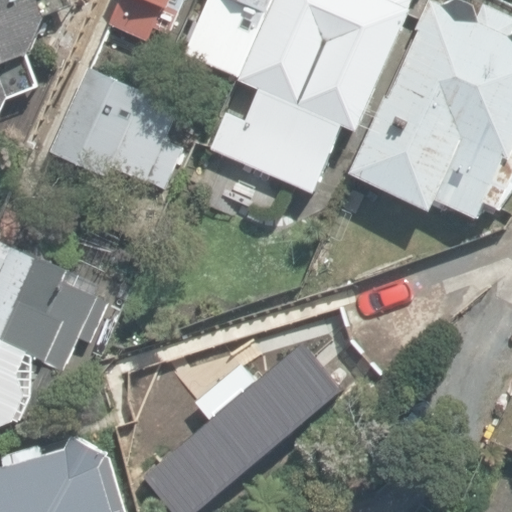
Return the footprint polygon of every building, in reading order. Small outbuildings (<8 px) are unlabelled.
[(0,0),(0,58),(27,50),(39,13),(32,0),(0,0)] [(187,0),(160,0),(183,10),(187,0)] [(275,0),(217,0),(195,50),(243,71),(275,0)] [(408,0),(292,0),(225,146),(321,189),(408,0)] [(511,194),(511,25),(454,0),(435,0),(359,169),(496,230),(511,194)] [(106,272),(17,235),(0,273),(0,433),(9,433),(106,272)] [(360,360),(341,320),(273,353),(291,392),(360,360)] [(0,511),(142,511),(122,432),(0,463),(0,511)]
